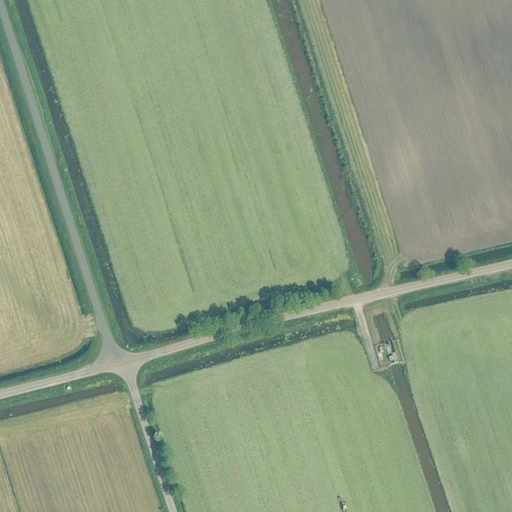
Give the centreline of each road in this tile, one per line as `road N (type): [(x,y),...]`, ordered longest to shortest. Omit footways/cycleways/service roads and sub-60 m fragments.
road 1 (tertiary): [(117,364),(511,264)]
road 2 (unclassified): [(117,364),(0,4)]
road 3 (unclassified): [(117,364),(129,378),(172,511)]
road 4 (tertiary): [(0,396),(117,364)]
